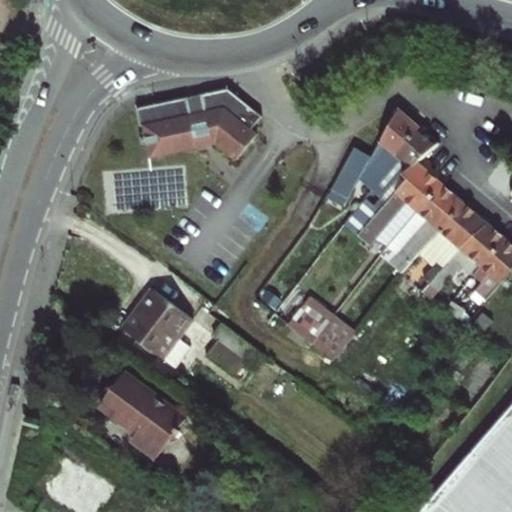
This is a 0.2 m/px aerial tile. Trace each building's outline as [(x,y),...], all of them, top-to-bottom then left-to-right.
[(253,132),(264,118),(230,91),(204,96),(206,108),(207,113),(192,116),(191,111),(189,99),(138,109),(142,127),(145,127),(151,159),(216,146),(238,163),(259,136),(253,132)] [(206,108),(191,111),(192,116),(207,113),(206,108)] [(421,127),(400,108),(372,157),(365,169),(381,178),(393,157),(421,127)] [(441,144),(421,127),(393,157),(381,178),(374,186),(385,195),(390,199),(408,180),(406,176),(419,164),(441,144)] [(349,199),(365,169),(372,157),(354,146),(330,188),(349,199)] [(437,180),(419,164),(406,176),(408,180),(390,199),(387,203),(359,235),(371,245),(411,200),(421,209),(441,186),(443,185),(447,181),(441,176),(437,180)] [(441,186),(421,209),(431,218),(392,263),(404,273),(428,244),(464,204),(443,185),(441,186)] [(390,199),(385,195),(382,199),(387,203),(390,199)] [(464,204),(428,244),(445,259),(441,264),(438,261),(424,277),(432,284),(460,252),(488,224),(464,204)] [(460,252),(432,284),(440,291),(464,263),(477,274),(506,240),(488,224),(460,252)] [(472,300),(483,309),(511,273),(511,244),(506,240),(477,274),(481,277),(489,268),(494,273),(472,300)] [(195,320),(153,288),(127,324),(138,332),(135,337),(176,368),(191,347),(180,339),(195,320)] [(312,296),(290,323),(313,341),(335,314),(312,296)] [(465,308),(476,318),(483,309),(472,300),(465,308)] [(335,314),(313,341),(335,359),(357,332),(335,314)] [(247,362),(256,369),(266,354),(224,322),(213,337),(219,341),(207,357),(235,378),(247,362)] [(124,329),(135,337),(138,332),(127,324),(124,329)] [(186,420),(125,374),(101,407),(137,434),(132,440),(158,458),(186,420)] [(511,511),(511,405),(423,511),(511,511)] [(66,448),(36,488),(68,511),(101,511),(120,488),(66,448)]
